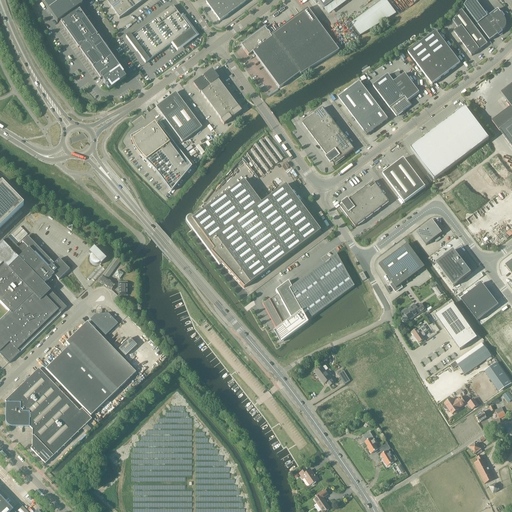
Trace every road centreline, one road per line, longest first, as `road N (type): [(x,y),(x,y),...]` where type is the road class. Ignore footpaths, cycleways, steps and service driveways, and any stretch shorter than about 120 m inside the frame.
road 1 (tertiary): [(369,503),(283,381),(88,153)]
road 2 (unclassified): [(324,188),(511,44)]
road 3 (unclassified): [(324,188),(217,44)]
road 4 (residential): [(0,388),(98,292),(123,318)]
road 5 (unclassified): [(361,259),(433,208),(448,215),(485,264)]
road 6 (unclassified): [(369,503),(478,434),(510,424)]
road 7 (unclassified): [(91,130),(217,44)]
road 8 (tertiary): [(70,127),(36,79),(0,0)]
